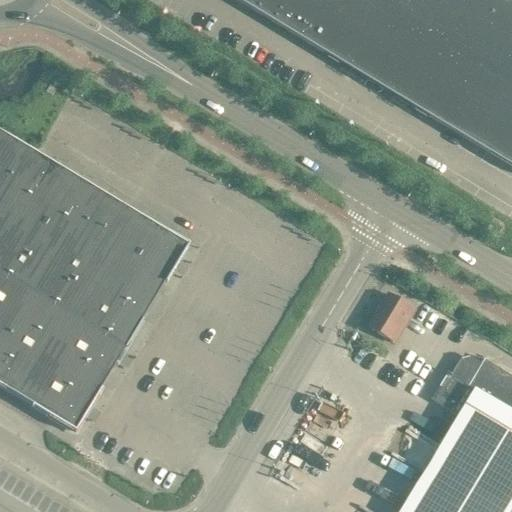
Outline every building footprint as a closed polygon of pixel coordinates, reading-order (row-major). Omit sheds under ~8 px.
[(511,0),(237,0),(511,165),(511,0)] [(0,132),(0,385),(75,431),(188,246),(0,132)] [(408,345),(384,331),(361,368),(385,383),(408,345)] [(430,358),(408,345),(385,383),(380,391),(402,404),(430,358)] [(451,372),(430,358),(402,404),(424,417),(451,372)] [(385,383),(361,368),(338,405),(363,420),(380,391),(385,383)] [(473,385),(451,372),(424,417),(445,430),(473,385)] [(494,398),(473,385),(445,430),(467,443),(494,398)] [(380,391),(363,420),(384,433),(402,404),(380,391)] [(511,417),(511,408),(494,398),(467,443),(488,456),(511,417)] [(402,404),(384,433),(406,446),(424,417),(402,404)] [(427,459),(445,430),(424,417),(406,446),(427,459)] [(511,465),(511,417),(488,456),(510,469),(511,465)] [(445,430),(427,459),(449,472),(467,443),(445,430)] [(467,443),(449,472),(470,486),(488,456),(467,443)] [(337,461),(313,447),(290,484),(315,499),(320,491),(337,461)] [(488,456),(470,486),(492,499),(510,469),(488,456)] [(359,475),(337,461),(320,491),(341,504),(359,475)] [(511,470),(510,469),(492,499),(511,511),(511,470)] [(365,511),(380,488),(359,475),(341,504),(354,511),(365,511)] [(306,511),(315,499),(290,484),(273,511),(306,511)] [(395,511),(402,501),(380,488),(365,511),(395,511)] [(315,499),(306,511),(336,511),(341,504),(320,491),(315,499)] [(420,511),(402,501),(395,511),(420,511)]
